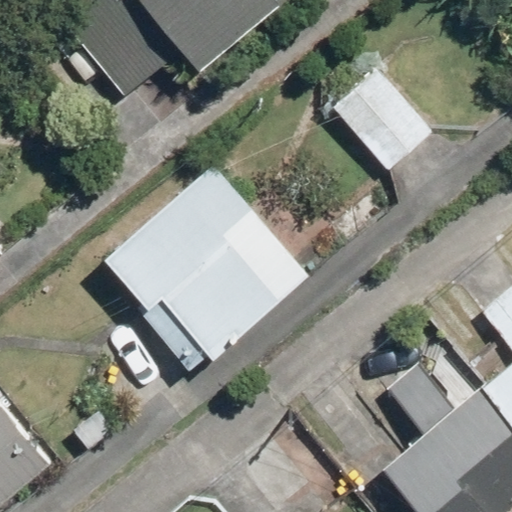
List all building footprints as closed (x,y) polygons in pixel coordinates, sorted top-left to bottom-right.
[(167,0),(209,51),(271,0),(167,0)] [(383,57),(336,95),(392,163),(439,125),(383,57)] [(218,151),(111,239),(150,286),(142,293),(195,357),(216,339),(220,344),(314,267),(218,151)] [(427,421),(389,452),(437,511),(505,511),(503,509),(511,501),(511,282),(488,302),(511,331),(511,352),(459,395),(424,351),(391,378),(427,421)] [(0,391),(0,501),(54,456),(0,391)] [(313,511),(304,500),(288,511),(313,511)]
